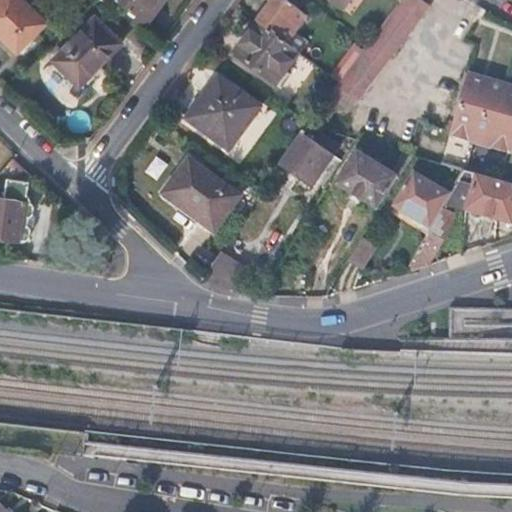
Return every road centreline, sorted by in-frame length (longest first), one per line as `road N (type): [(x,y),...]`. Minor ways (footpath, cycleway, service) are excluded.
road 1 (residential): [(160,302),(295,322),(332,319),(511,264)]
road 2 (residential): [(223,0),(83,194)]
road 3 (residential): [(0,468),(64,492),(169,511)]
road 4 (residential): [(0,278),(160,302)]
road 5 (residential): [(160,302),(150,266),(83,194)]
